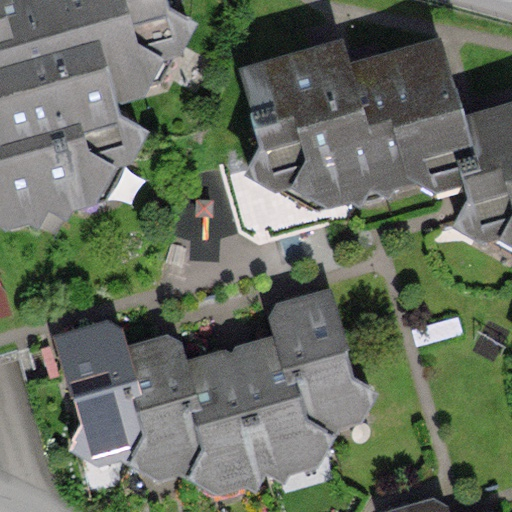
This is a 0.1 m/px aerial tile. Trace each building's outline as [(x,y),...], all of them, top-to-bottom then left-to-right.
[(0,0),(0,218),(16,215),(35,225),(46,207),(64,217),(75,197),(91,193),(112,157),(127,152),(139,130),(120,119),(112,94),(140,86),(160,49),(176,44),(188,23),(168,12),(165,0),(76,0),(77,1),(47,10),(50,20),(34,24),(27,0),(0,0)] [(430,182),(448,150),(457,168),(472,163),(463,130),(466,129),(456,92),(442,97),(430,55),(342,79),(335,56),(254,78),(264,114),(250,118),(259,150),(248,170),(269,182),(284,177),(322,198),(338,193),(358,204),(368,185),(387,196),(398,176),(412,172),(430,182)] [(457,168),(467,202),(456,221),(477,234),(493,228),(511,239),(511,115),(466,129),(463,130),(472,163),(457,168)] [(288,313),(291,323),(277,327),(283,346),(305,423),(325,434),(335,416),(357,410),(369,389),(353,380),(328,302),(288,313)] [(133,457),(144,438),(116,341),(104,345),(101,335),(61,347),(81,426),(72,442),(93,454),(115,447),(133,457)] [(152,468),(174,462),(192,472),(203,452),(176,360),(175,356),(162,359),(160,350),(123,360),(118,341),(116,341),(144,438),(133,457),(152,468)] [(292,459),(314,453),(325,434),(305,423),(283,346),(244,357),(247,367),(234,370),(262,469),(282,479),(292,459)] [(233,476),(253,488),(262,469),(234,370),(222,374),(219,364),(182,374),(177,355),(175,356),(176,360),(203,452),(192,472),(211,483),(233,476)]
